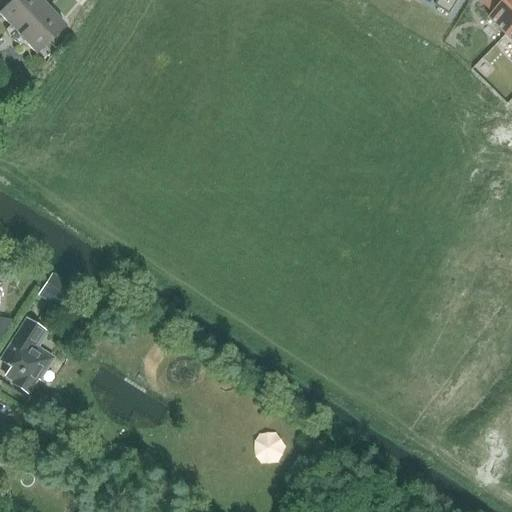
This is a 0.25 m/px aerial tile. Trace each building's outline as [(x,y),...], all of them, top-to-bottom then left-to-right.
[(12,0),(4,9),(0,11),(0,15),(14,32),(10,36),(15,42),(20,37),(35,54),(65,27),(40,0),(12,0)] [(0,0),(0,5),(4,9),(12,0),(0,0)] [(438,0),(435,6),(450,16),(459,0),(438,0)] [(511,0),(483,0),(481,3),(492,14),(488,19),(506,35),(511,28),(511,0)] [(71,310),(80,294),(51,275),(41,291),(71,310)] [(26,320),(0,360),(11,368),(5,377),(13,382),(11,383),(27,394),(37,379),(39,380),(52,359),(36,348),(46,333),(26,320)]
